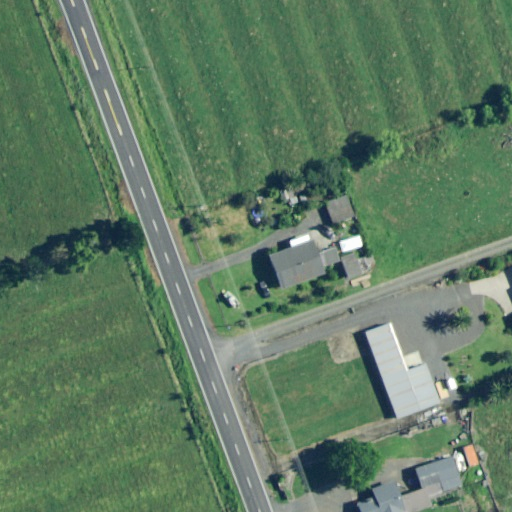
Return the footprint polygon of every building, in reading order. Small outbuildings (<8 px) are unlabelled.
[(295,202),(291,189),(278,192),(282,206),(295,202)] [(351,216),(343,195),(322,203),(330,224),(351,216)] [(306,234),(286,241),(288,248),(266,256),(278,289),(320,273),(318,268),(336,261),(331,248),(314,256),(306,234)] [(358,274),(350,253),(338,258),(346,279),(358,274)] [(357,258),(364,277),(371,274),(368,265),(374,263),(371,253),(357,258)] [(404,370),(387,323),(362,332),(394,418),(436,403),(422,364),(404,370)] [(458,485),(448,457),(414,469),(420,487),(437,481),(440,491),(458,485)] [(390,480),(366,489),(369,497),(354,502),(357,511),(408,511),(428,505),(422,488),(396,497),(390,480)]
